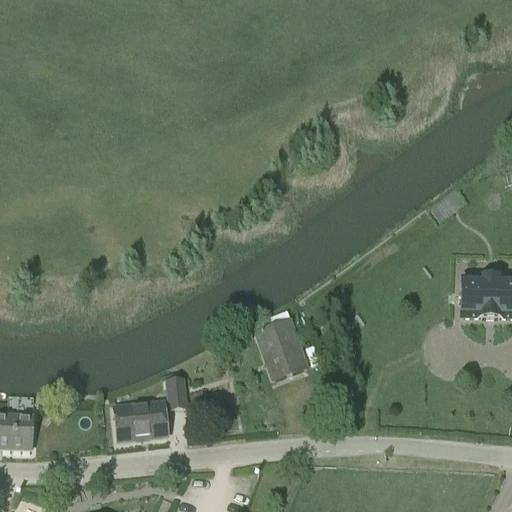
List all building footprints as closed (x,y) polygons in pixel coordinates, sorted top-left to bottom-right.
[(511,283),(460,282),(460,322),(511,323),(511,283)] [(290,327),(289,324),(252,338),(270,386),(306,373),(293,337),(300,335),(297,325),(290,327)] [(168,415),(184,413),(181,385),(165,387),(168,415)] [(116,447),(166,441),(162,407),(112,413),(116,447)] [(0,454),(29,455),(31,421),(0,419),(0,454)]
